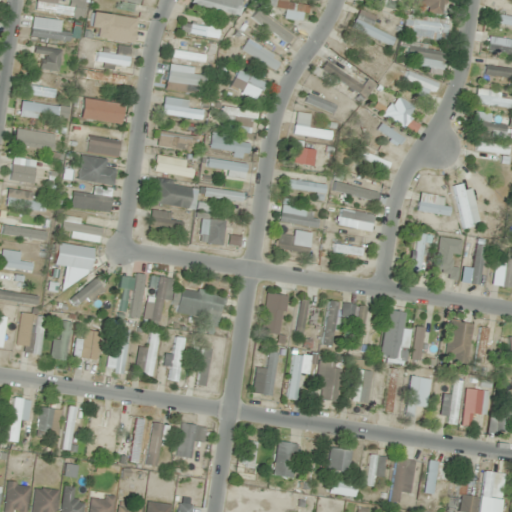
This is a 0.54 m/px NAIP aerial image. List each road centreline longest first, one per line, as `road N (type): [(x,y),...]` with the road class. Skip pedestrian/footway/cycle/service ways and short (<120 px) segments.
road 1 (residential): [(343,0),(294,73),(278,115),(216,511)]
road 2 (residential): [(511,455),(0,376)]
road 3 (residential): [(124,251),(511,310)]
road 4 (residential): [(475,0),(457,96),(406,179),(382,291)]
road 5 (residential): [(124,251),(154,40),(171,0)]
road 6 (residential): [(0,121),(18,0)]
